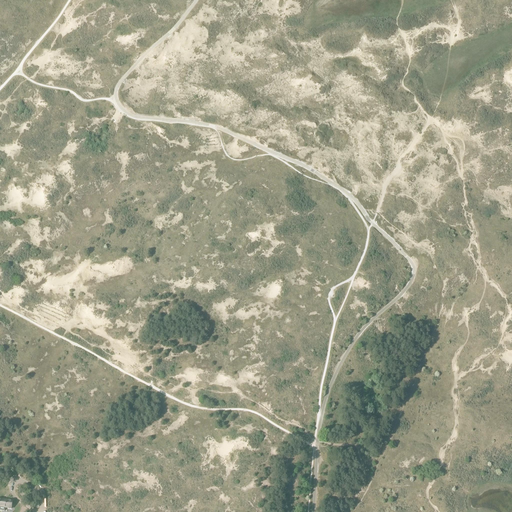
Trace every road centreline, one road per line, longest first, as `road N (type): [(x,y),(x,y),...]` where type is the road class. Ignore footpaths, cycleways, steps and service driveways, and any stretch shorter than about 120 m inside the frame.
road 1 (unknown): [(345,511),(365,476),(356,446),(314,440),(239,393),(153,379),(0,293)]
road 2 (unknown): [(0,103),(36,71),(79,0)]
